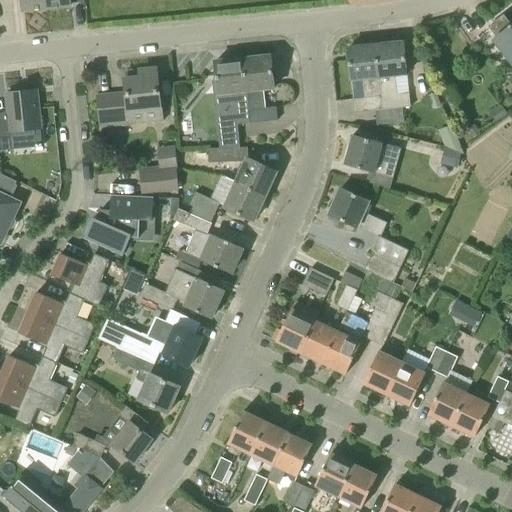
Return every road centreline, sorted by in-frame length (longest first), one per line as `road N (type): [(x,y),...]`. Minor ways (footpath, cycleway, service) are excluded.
road 1 (residential): [(233,360),(305,186),(315,104),(307,23)]
road 2 (residential): [(511,497),(233,360)]
road 3 (residential): [(0,305),(27,254),(75,196),(63,48)]
road 4 (residential): [(63,48),(307,23)]
road 5 (residential): [(133,511),(188,443),(233,360)]
road 6 (residential): [(307,23),(448,0)]
